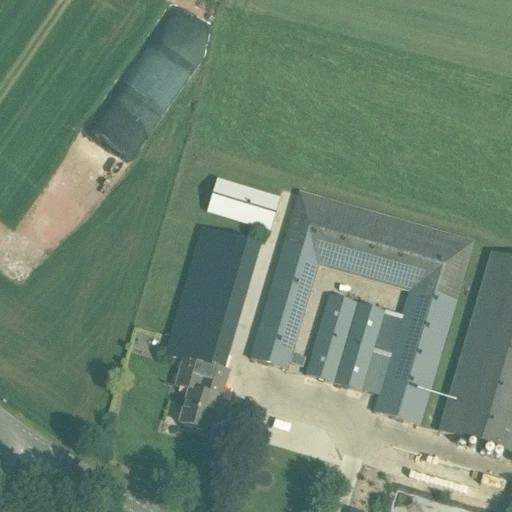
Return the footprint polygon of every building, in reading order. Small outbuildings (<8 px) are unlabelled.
[(144,77),(113,109),(122,118),(149,130),(167,91),(186,71),(203,35),(192,24),(182,20),(150,53),(153,57),(146,64),(149,67),(145,78),(144,77)] [(216,182),(206,215),(271,235),(281,201),(246,191),(248,185),(231,180),(229,186),(216,182)] [(298,195),(250,362),(287,372),(317,269),(409,295),(373,415),(419,429),(473,245),(298,195)] [(202,232),(172,339),(191,345),(191,344),(226,354),(256,248),(202,232)] [(511,456),(511,263),(490,257),(438,434),(511,456)] [(329,299),(306,378),(362,395),(385,315),(329,299)] [(184,362),(176,389),(189,393),(197,395),(201,382),(225,388),(229,375),(221,373),(226,354),(191,344),(191,345),(185,363),(184,362)] [(189,393),(180,427),(207,434),(211,420),(215,421),(225,388),(201,382),(197,395),(189,393)]
